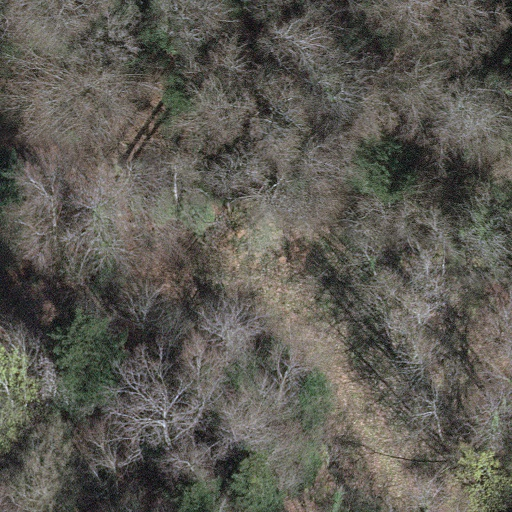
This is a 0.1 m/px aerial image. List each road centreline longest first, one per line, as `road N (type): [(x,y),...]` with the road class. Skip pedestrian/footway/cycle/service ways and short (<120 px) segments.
road 1 (track): [(0,333),(200,287),(263,286),(311,310),(435,511)]
road 2 (track): [(7,511),(187,378)]
